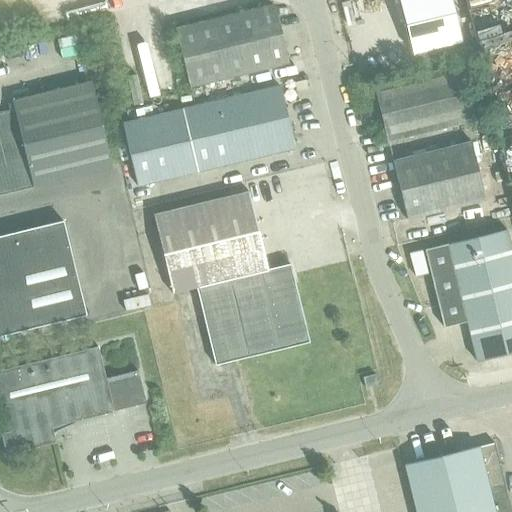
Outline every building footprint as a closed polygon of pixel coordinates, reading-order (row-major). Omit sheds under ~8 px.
[(399,0),(401,8),(407,30),(412,53),(461,41),(456,18),(451,0),(399,0)] [(287,65),(273,5),(175,31),(189,89),(287,65)] [(375,87),(387,142),(473,122),(460,67),(375,87)] [(0,113),(0,196),(112,169),(91,83),(12,103),(14,110),(0,113)] [(240,95),(181,109),(122,123),(137,186),(217,168),(217,167),(294,148),(279,86),(241,95),(240,95)] [(392,161),(407,220),(484,201),(470,143),(392,161)] [(172,294),(190,290),(210,368),(309,344),(289,265),(266,270),(247,193),(153,217),(172,294)] [(0,237),(0,337),(86,317),(63,222),(0,237)] [(447,244),(466,322),(476,361),(511,352),(511,254),(506,230),(447,244)] [(131,232),(132,251),(141,251),(140,231),(131,232)] [(443,327),(466,322),(447,244),(424,250),(443,327)] [(0,370),(0,430),(6,456),(38,447),(56,444),(52,428),(115,413),(114,412),(147,405),(139,372),(107,380),(99,347),(0,370)] [(362,378),(364,388),(377,385),(374,375),(362,378)] [(511,511),(495,443),(479,447),(404,464),(415,511),(511,511)]
